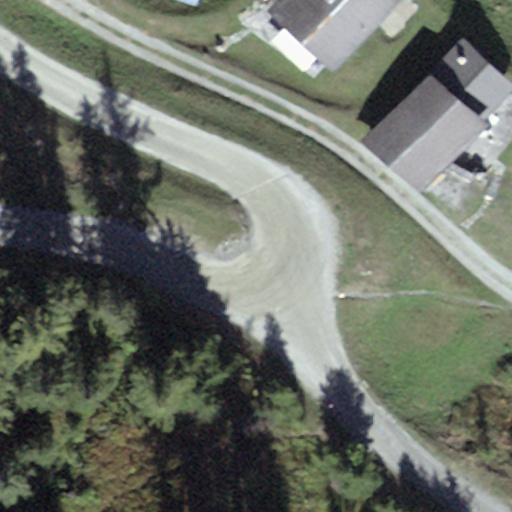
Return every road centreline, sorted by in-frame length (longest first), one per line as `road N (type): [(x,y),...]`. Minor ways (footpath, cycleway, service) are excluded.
road 1 (track): [(0,243),(184,279),(221,300),(279,312),(301,297),(316,267),(308,233),(280,201),(0,64)]
road 2 (track): [(45,0),(122,56),(281,115),(511,294)]
road 3 (track): [(279,312),(329,365),(367,432),(470,511)]
